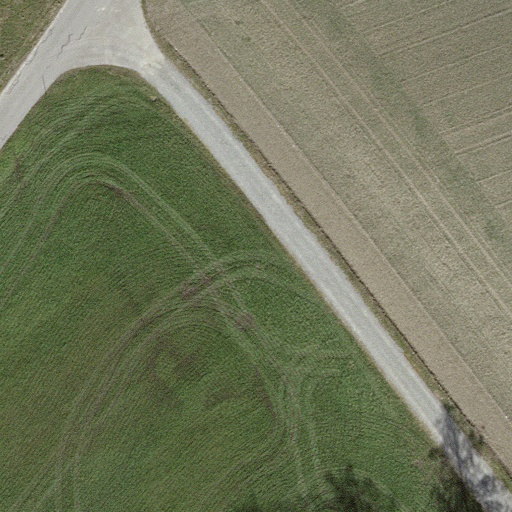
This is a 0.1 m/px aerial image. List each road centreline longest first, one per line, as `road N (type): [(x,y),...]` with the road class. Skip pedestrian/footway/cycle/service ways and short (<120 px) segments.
road 1 (track): [(86,5),(207,122),(511,489)]
road 2 (unclassified): [(90,0),(0,124)]
